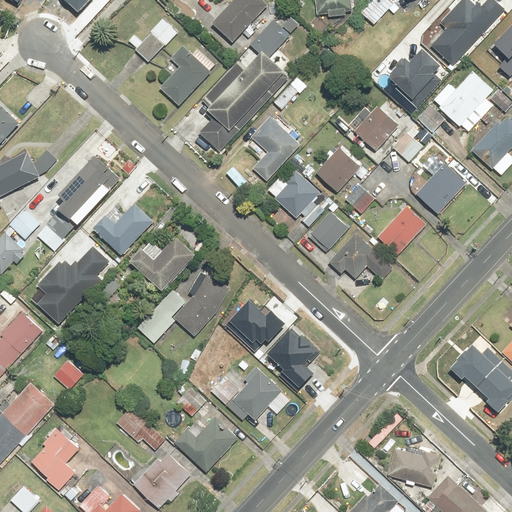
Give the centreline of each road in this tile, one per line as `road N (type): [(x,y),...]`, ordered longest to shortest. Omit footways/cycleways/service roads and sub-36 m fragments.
road 1 (residential): [(41,41),(388,366)]
road 2 (residential): [(388,366),(251,511)]
road 3 (residential): [(511,232),(388,366)]
road 4 (residential): [(511,480),(388,366)]
